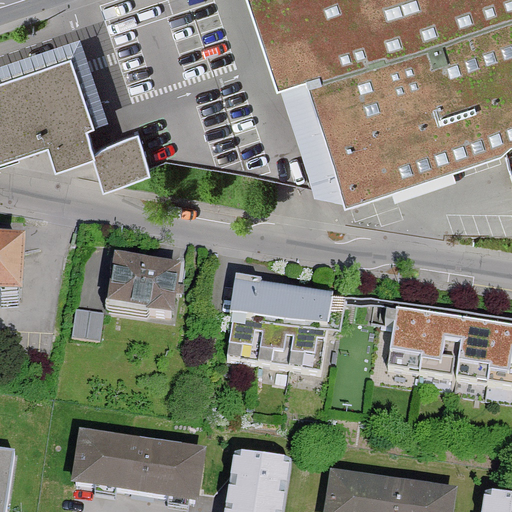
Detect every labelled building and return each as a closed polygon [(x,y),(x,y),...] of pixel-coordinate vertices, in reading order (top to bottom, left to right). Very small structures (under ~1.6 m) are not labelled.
[(511,0),(250,0),(278,83),(283,81),(308,73),(346,187),(511,131),(511,0)] [(0,73),(71,50),(94,121),(107,117),(79,34),(0,59),(0,73)] [(71,50),(0,73),(0,151),(48,136),(55,158),(92,146),(94,145),(87,123),(94,121),(71,50)] [(308,73),(283,81),(316,185),(346,187),(308,73)] [(94,145),(92,146),(103,181),(150,166),(138,131),(94,145)] [(18,246),(0,245),(0,303),(16,304),(18,246)] [(176,262),(110,258),(107,318),(172,322),(176,262)] [(330,300),(241,286),(236,321),(266,326),(295,330),(325,335),(330,300)] [(74,339),(103,341),(105,311),(76,309),(74,339)] [(398,320),(369,316),(368,331),(396,334),(398,320)] [(425,367),(430,323),(398,320),(396,334),(392,363),(425,367)] [(266,326),(236,321),(229,365),(259,370),(266,326)] [(458,371),(463,327),(430,323),(425,367),(458,371)] [(266,326),(259,370),(288,374),(295,330),(266,326)] [(490,374),(496,331),(463,327),(458,371),(490,374)] [(295,330),(288,374),(318,379),(325,335),(295,330)] [(511,377),(511,333),(496,331),(490,374),(511,377)] [(201,449),(87,430),(79,482),(192,500),(201,449)] [(5,511),(14,455),(0,452),(0,511),(5,511)] [(287,511),(295,469),(234,458),(224,511),(287,511)] [(449,511),(454,486),(337,466),(329,511),(449,511)] [(511,511),(511,504),(487,500),(484,511),(511,511)]
